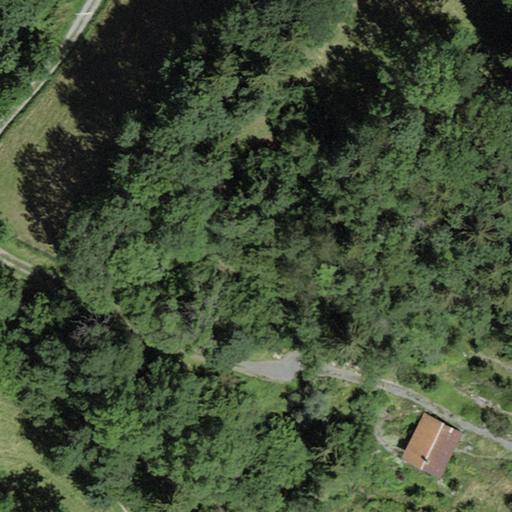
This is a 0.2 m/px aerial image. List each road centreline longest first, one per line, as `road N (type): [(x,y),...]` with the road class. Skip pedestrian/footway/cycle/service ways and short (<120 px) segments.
road 1 (track): [(0,252),(148,339),(254,369),(347,368),(433,406)]
road 2 (track): [(0,361),(128,511)]
road 3 (track): [(93,0),(0,129)]
